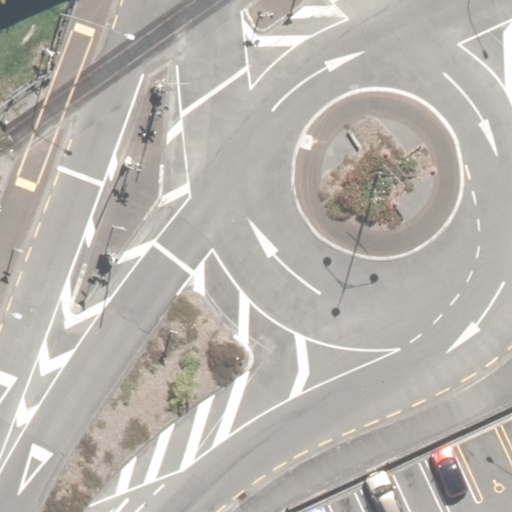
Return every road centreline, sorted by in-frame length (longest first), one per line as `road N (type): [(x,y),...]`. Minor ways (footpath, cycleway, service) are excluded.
road 1 (residential): [(0,471),(86,176),(148,0)]
road 2 (primary): [(0,507),(174,259),(246,200)]
road 3 (primary): [(446,310),(381,375),(163,511)]
road 4 (primary): [(446,310),(401,324),(357,322),(316,307),(281,280),(257,243),(246,200)]
road 5 (primary): [(246,200),(258,129),(280,94),(313,69)]
road 6 (primary): [(402,51),(478,86),(511,140)]
